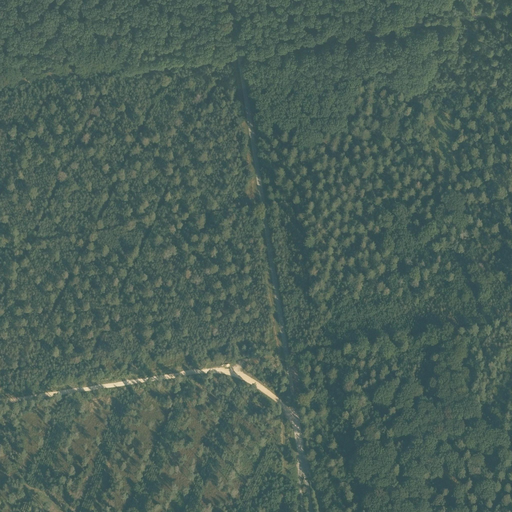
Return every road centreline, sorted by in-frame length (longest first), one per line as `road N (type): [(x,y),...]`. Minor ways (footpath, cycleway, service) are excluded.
road 1 (unclassified): [(239,51),(310,511)]
road 2 (track): [(0,402),(223,371),(268,392),(297,423)]
road 3 (unclassified): [(511,10),(239,51)]
road 4 (track): [(234,51),(0,87)]
road 5 (track): [(287,360),(511,325)]
